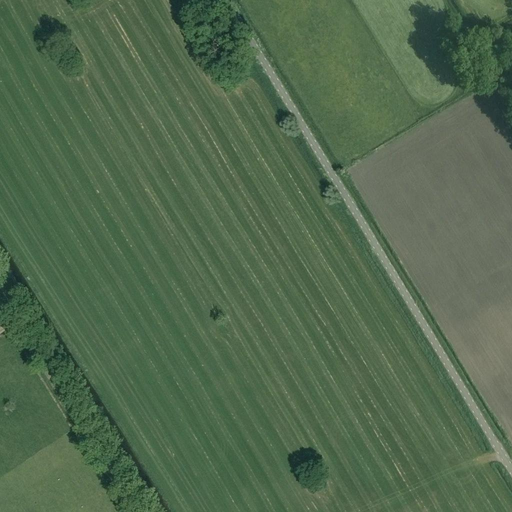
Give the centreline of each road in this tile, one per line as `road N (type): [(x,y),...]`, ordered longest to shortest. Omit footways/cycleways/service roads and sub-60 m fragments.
road 1 (unclassified): [(511,469),(225,0)]
road 2 (track): [(0,285),(140,511)]
